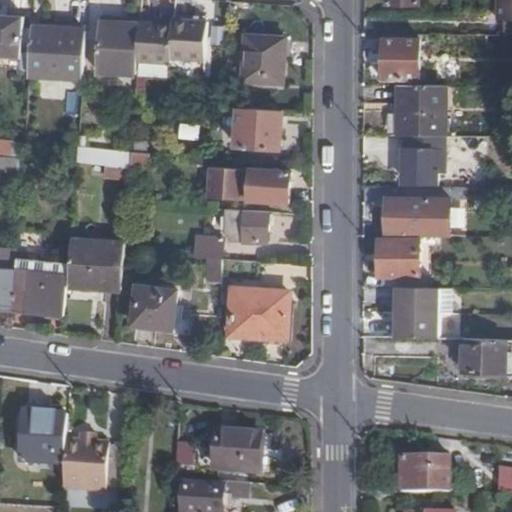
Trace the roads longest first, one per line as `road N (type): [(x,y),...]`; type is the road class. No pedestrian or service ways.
road 1 (residential): [(338,399),(337,0)]
road 2 (residential): [(338,399),(0,353)]
road 3 (residential): [(338,399),(511,425)]
